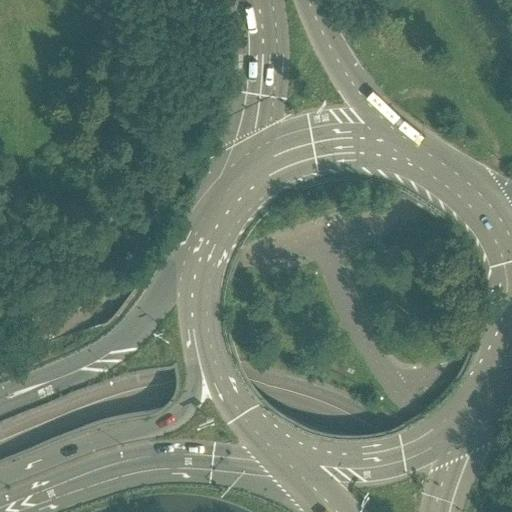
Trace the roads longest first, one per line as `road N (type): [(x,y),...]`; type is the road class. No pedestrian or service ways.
road 1 (tertiary): [(0,511),(120,469),(304,458)]
road 2 (tertiary): [(194,323),(191,390),(178,417),(0,479)]
road 3 (tertiary): [(207,239),(121,341),(40,386),(0,392)]
road 4 (primary): [(304,458),(369,466),(405,459),(467,423),(491,395)]
road 5 (primary): [(268,0),(273,94),(240,190)]
road 6 (primary): [(415,153),(378,144),(311,147),(240,190)]
road 7 (primary): [(415,153),(366,101),(308,0)]
road 8 (primary): [(194,323),(217,389),(239,417),(304,458)]
road 9 (primary): [(448,511),(491,395)]
